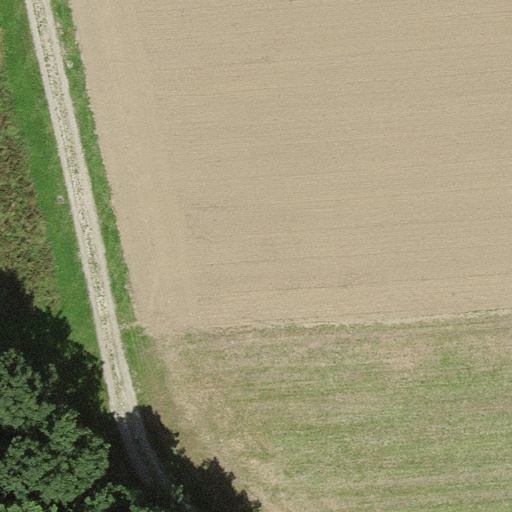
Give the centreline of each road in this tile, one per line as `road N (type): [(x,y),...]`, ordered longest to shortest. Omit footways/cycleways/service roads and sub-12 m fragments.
road 1 (track): [(39,0),(146,481),(177,511)]
road 2 (track): [(146,481),(0,495)]
